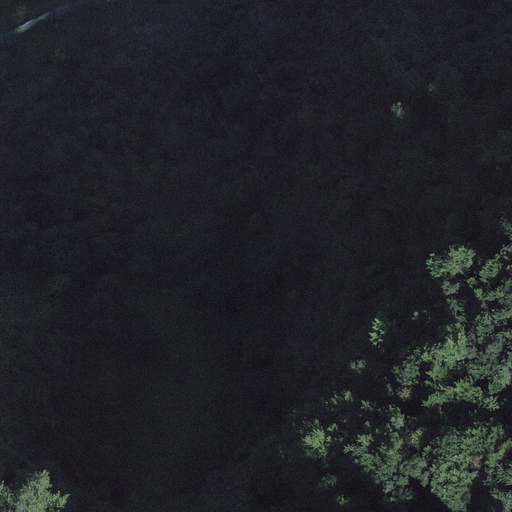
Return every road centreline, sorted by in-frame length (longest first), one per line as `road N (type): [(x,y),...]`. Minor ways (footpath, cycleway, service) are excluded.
road 1 (motorway): [(511,107),(0,346)]
road 2 (motorway): [(382,511),(511,428)]
